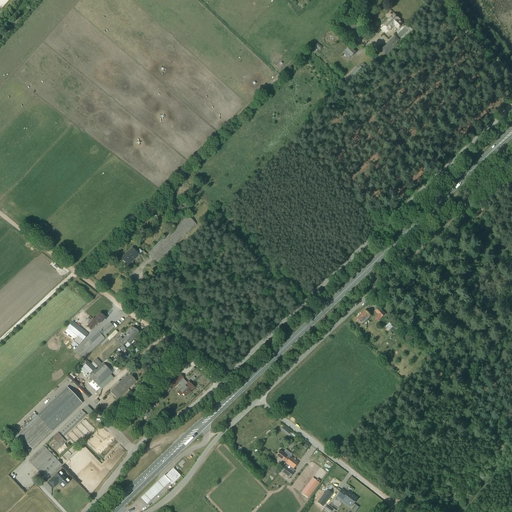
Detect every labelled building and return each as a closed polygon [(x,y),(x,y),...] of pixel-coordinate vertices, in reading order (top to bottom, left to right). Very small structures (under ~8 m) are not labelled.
[(394,15),(383,25),(389,30),(394,25),(398,28),(400,26),(400,27),(401,26),(401,25),(402,24),(399,20),(394,15)] [(364,32),(353,21),(349,26),(360,37),(364,32)] [(394,37),(382,51),(386,55),(398,42),(394,37)] [(356,53),(350,47),(346,51),(352,58),(356,53)] [(357,67),(345,79),(349,84),(361,72),(357,67)] [(179,204),(173,211),(178,215),(180,213),(181,214),(184,212),(182,210),(188,204),(184,200),(179,205),(179,204)] [(187,215),(146,255),(155,264),(196,225),(187,215)] [(132,248),(121,259),(128,266),(139,255),(138,255),(142,252),(139,250),(136,253),(132,248)] [(377,314),(374,317),(378,321),(386,314),(379,307),(375,311),(377,314)] [(365,311),(356,319),(362,325),(371,316),(365,311)] [(93,319),(86,327),(91,331),(97,323),(99,324),(104,317),(99,313),(94,320),(93,319)] [(72,322),(67,329),(77,336),(71,345),(76,348),(79,345),(79,346),(88,334),(72,322)] [(98,332),(76,353),(82,360),(107,337),(105,335),(114,328),(109,323),(99,333),(98,332)] [(120,338),(117,342),(122,346),(126,342),(136,330),(132,327),(126,335),(126,336),(123,340),(120,338)] [(106,339),(100,345),(102,347),(108,340),(109,341),(118,333),(115,330),(107,339),(106,339)] [(127,343),(125,346),(128,348),(139,333),(136,330),(126,342),(127,343)] [(126,355),(122,359),(124,361),(126,363),(132,357),(128,354),(126,356),(126,355)] [(95,360),(90,365),(95,369),(100,365),(95,360)] [(95,369),(90,365),(88,362),(82,367),(89,374),(92,372),(95,369)] [(93,373),(89,377),(99,387),(109,376),(112,374),(103,363),(96,370),(95,369),(92,372),(93,373)] [(180,374),(169,383),(173,387),(183,378),(180,374)] [(127,377),(111,393),(117,399),(136,382),(129,375),(126,377),(127,377)] [(88,381),(84,384),(94,397),(98,394),(88,381)] [(188,382),(177,392),(180,395),(182,393),(185,396),(190,392),(189,391),(193,387),(188,382)] [(37,415),(16,434),(31,450),(82,402),(67,387),(37,415)] [(87,406),(84,409),(89,415),(88,415),(90,418),(91,416),(92,417),(96,413),(95,411),(94,412),(87,406)] [(81,410),(59,432),(63,436),(85,415),(81,410)] [(156,420),(153,417),(146,424),(149,427),(156,420)] [(57,433),(52,438),(58,445),(63,440),(57,433)] [(44,447),(28,461),(46,480),(61,465),(44,447)] [(280,451),(276,457),(282,461),(283,460),(286,462),(285,463),(293,469),(298,463),(284,453),(283,454),(280,451)] [(313,471),(333,487),(339,480),(319,464),(313,471)] [(302,481),(304,478),(305,479),(310,470),(304,466),(297,479),(302,481)] [(285,467),(281,472),(289,478),(293,473),(285,467)] [(173,468),(164,477),(171,484),(180,476),(173,468)] [(54,477),(49,481),(54,487),(58,484),(57,483),(57,482),(62,488),(64,486),(65,486),(66,485),(67,485),(67,484),(68,483),(69,481),(67,478),(65,480),(62,476),(63,475),(61,472),(55,477),(54,477)] [(170,482),(163,476),(161,479),(140,499),(143,501),(147,505),(170,482)] [(315,480),(306,491),(311,495),(320,483),(315,480)] [(357,499),(348,491),(346,494),(341,490),(336,496),(351,507),(357,499)]
